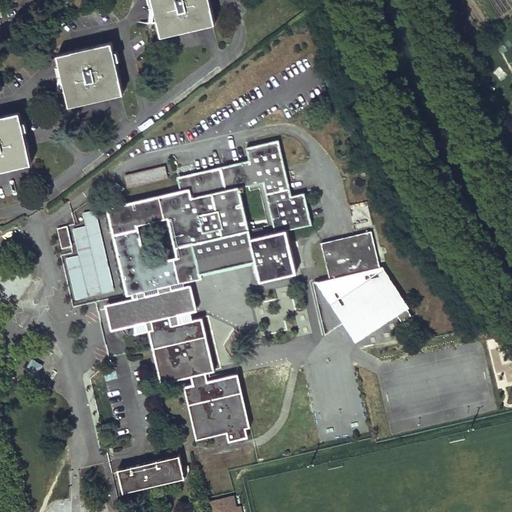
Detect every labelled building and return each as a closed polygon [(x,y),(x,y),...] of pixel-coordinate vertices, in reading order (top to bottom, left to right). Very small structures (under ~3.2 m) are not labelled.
[(215,23),(209,0),(153,0),(162,35),(215,23)] [(123,92),(111,41),(58,54),(70,105),(123,92)] [(0,169),(32,162),(20,112),(0,116),(0,169)] [(278,141),(247,148),(250,161),(178,178),(181,191),(108,208),(129,294),(133,293),(183,281),(201,277),(200,273),(256,260),(261,280),(296,272),(286,230),(311,224),(304,194),(292,197),(278,141)] [(168,178),(165,165),(124,175),(127,188),(168,178)] [(350,204),(353,223),(370,221),(368,202),(350,204)] [(76,299),(114,290),(95,210),(83,213),(86,226),(73,229),(79,256),(66,259),(76,299)] [(71,247),(66,227),(56,230),(61,249),(71,247)] [(389,279),(382,276),(379,267),(380,267),(370,229),(321,242),(330,277),(330,279),(331,279),(337,288),(334,291),(343,305),(346,302),(346,308),(349,314),(350,315),(353,318),(358,321),(363,321),(367,321),(372,319),(377,317),(381,314),(386,310),(389,307),(392,303),(402,318),(412,312),(400,294),(395,298),(396,291),(394,284),(389,279)] [(337,288),(331,279),(330,279),(330,277),(313,281),(326,333),(350,315),(349,314),(346,308),(346,302),(343,305),(334,291),(337,288)] [(201,318),(192,320),(190,311),(184,285),(183,281),(133,293),(134,297),(107,303),(113,329),(136,324),(136,332),(135,332),(135,333),(150,330),(162,382),(192,374),(194,384),(186,386),(198,438),(228,431),(230,440),(247,435),(245,427),(249,425),(237,374),(208,381),(206,372),(214,370),(201,318)] [(196,309),(190,283),(184,285),(190,311),(196,309)] [(43,365),(32,358),(25,369),(37,376),(43,365)] [(184,476),(179,454),(119,469),(124,490),(184,476)] [(236,511),(233,497),(209,502),(211,511),(236,511)]
